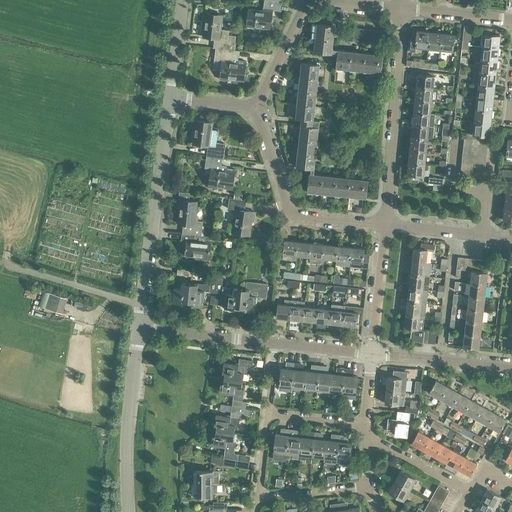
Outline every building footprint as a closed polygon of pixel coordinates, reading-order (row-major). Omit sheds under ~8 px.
[(248,27),(271,29),(273,11),(281,12),(281,0),(264,0),(263,11),(250,10),(248,27)] [(213,48),(218,49),(235,50),(236,36),(228,35),(229,31),(222,30),(223,15),(205,13),(203,36),(215,38),(213,48)] [(314,53),(333,55),(336,26),(317,24),(314,53)] [(386,31),(351,28),(350,40),(385,44),(386,31)] [(430,33),(417,31),(417,33),(412,33),(410,52),(416,53),(416,47),(428,49),(430,33)] [(441,50),(443,34),(430,33),(428,49),(441,50)] [(454,51),(455,35),(443,34),(441,50),(454,51)] [(483,47),(499,49),(500,36),(484,34),(483,47)] [(483,47),(482,60),(498,61),(499,49),(483,47)] [(221,79),(244,82),(245,78),(248,78),(249,68),(246,68),(247,62),(238,61),(239,51),(235,50),(218,49),(216,61),(215,61),(214,69),(222,70),(221,79)] [(384,55),(338,50),(336,69),(382,73),(384,55)] [(496,73),(498,61),(482,60),(480,71),(496,73)] [(314,120),(320,65),(302,63),(296,118),(314,120)] [(474,71),(472,84),(479,84),(495,86),(496,73),(480,71),(474,71)] [(417,87),(434,89),(435,76),(418,74),(417,87)] [(495,86),(479,84),(477,97),(494,99),(495,86)] [(432,101),(437,102),(438,89),(434,89),(417,87),(416,100),(432,101)] [(494,99),(477,97),(472,96),(471,109),(476,109),(492,111),(494,99)] [(416,100),(414,112),(431,114),(432,101),(416,100)] [(492,111),(476,109),(475,122),(491,124),(492,111)] [(414,112),(413,125),(430,126),(435,127),(436,115),(431,114),(414,112)] [(296,167),(315,169),(320,120),(302,119),(296,167)] [(213,123),(196,120),(192,144),(208,146),(207,156),(222,158),(224,158),(226,144),(217,143),(218,131),(212,130),(213,123)] [(490,137),(491,124),(475,122),(473,135),(477,135),(490,137)] [(428,139),(430,126),(413,125),(412,137),(428,139)] [(412,137),(410,150),(427,151),(428,139),(412,137)] [(409,162),(425,164),(427,151),(410,150),(409,162)] [(212,169),(209,186),(232,190),(235,169),(226,168),(227,167),(221,166),(222,158),(207,156),(205,168),(212,169)] [(425,164),(409,162),(407,175),(424,177),(425,170),(428,170),(429,164),(425,164)] [(484,179),(485,172),(473,171),(473,177),(476,178),(484,179)] [(366,198),(368,180),(309,173),(307,192),(366,198)] [(476,185),(476,178),(473,177),(469,177),(468,184),(476,185)] [(228,208),(237,210),(233,232),(250,235),(252,220),(254,221),(256,212),(244,210),(245,200),(230,198),(228,208)] [(187,234),(202,235),(203,220),(198,220),(199,216),(196,216),(197,202),(180,200),(178,222),(188,223),(187,234)] [(511,208),(505,207),(503,220),(511,220),(511,208)] [(209,259),(211,237),(182,233),(181,240),(186,241),(185,255),(203,257),(203,259),(209,259)] [(297,255),(298,241),(285,240),(283,258),(296,260),(297,255)] [(310,256),(312,243),(298,241),(297,255),(310,256)] [(325,244),(312,243),(310,256),(309,262),(323,264),(323,258),(325,244)] [(336,259),(338,246),(325,244),(323,258),(336,259)] [(412,261),(426,263),(428,250),(434,251),(435,245),(421,244),(421,249),(414,248),(412,261)] [(351,247),(338,246),(336,259),(336,265),(349,266),(351,247)] [(365,249),(351,247),(349,266),(363,268),(365,249)] [(412,261),(411,275),(430,277),(432,264),(426,263),(412,261)] [(486,285),(488,272),(481,271),(475,271),(472,270),(472,271),(471,283),(486,285)] [(409,288),(428,290),(430,277),(411,275),(409,288)] [(204,291),(215,292),(217,278),(211,277),(210,285),(190,283),(188,304),(203,306),(204,291)] [(240,309),(242,288),(222,286),(223,279),(217,278),(215,292),(226,293),(225,308),(240,309)] [(188,304),(190,283),(183,282),(182,288),(175,287),(173,302),(188,304)] [(246,289),(242,288),(240,309),(255,311),(256,297),(266,298),(268,284),(247,282),(246,289)] [(485,298),(486,285),(471,283),(469,296),(485,298)] [(409,288),(408,301),(427,303),(428,290),(409,288)] [(47,308),(61,313),(66,297),(51,293),(47,308)] [(483,310),(485,298),(469,296),(468,308),(483,310)] [(289,319),(292,300),(285,299),(284,304),(278,303),(276,317),(289,319)] [(305,301),(292,300),(289,319),(303,320),(305,306),(305,301)] [(408,301),(406,314),(424,316),(425,316),(427,303),(408,301)] [(343,324),(345,306),(332,304),(331,309),(330,323),(343,324)] [(316,322),(318,308),(305,306),(303,320),(316,322)] [(345,306),(343,324),(356,326),(356,323),(361,323),(363,308),(345,306)] [(330,323),(331,309),(318,308),(316,322),(330,323)] [(482,323),(483,310),(468,308),(466,321),(482,323)] [(405,328),(412,328),(418,329),(423,330),(424,316),(406,314),(405,328)] [(480,335),(482,323),(466,321),(465,333),(480,335)] [(479,348),(480,335),(465,333),(463,346),(479,348)] [(239,359),(238,365),(239,365),(252,367),(253,361),(239,359)] [(222,377),(242,381),(244,373),(245,366),(239,365),(238,365),(224,362),(222,377)] [(293,386),(295,363),(289,362),(289,369),(281,368),(279,385),(286,386),(287,386),(293,386)] [(298,388),(305,388),(307,371),(301,370),(301,364),(295,363),(293,386),(298,387),(298,388)] [(318,389),(321,366),(315,365),(314,372),(307,371),(305,388),(312,389),(312,388),(318,389)] [(324,391),(330,391),(332,374),(326,373),(326,367),(321,366),(318,389),(324,390),(324,391)] [(343,392),(346,369),(340,368),(339,375),(332,374),(330,391),(337,392),(337,391),(343,392)] [(346,369),(343,392),(349,393),(356,394),(358,377),(351,376),(352,370),(346,369)] [(388,376),(387,390),(402,392),(403,385),(401,385),(402,378),(388,376)] [(232,406),(246,408),(247,402),(242,401),(245,385),(242,385),(242,381),(222,377),(219,392),(234,394),(232,406)] [(430,392),(441,398),(447,386),(436,380),(430,392)] [(441,398),(452,404),(458,393),(447,386),(441,398)] [(404,406),(405,392),(402,392),(387,390),(386,404),(404,406)] [(452,404),(464,411),(470,399),(458,393),(452,404)] [(464,411),(476,418),(483,406),(470,399),(464,411)] [(213,430),(234,433),(235,426),(238,426),(240,413),(245,414),(246,408),(232,406),(230,417),(216,415),(213,430)] [(476,418),(488,425),(495,413),(483,406),(476,418)] [(395,435),(408,436),(410,413),(397,411),(396,419),(388,418),(387,429),(395,430),(395,435)] [(435,411),(432,417),(438,419),(440,414),(435,411)] [(488,425),(500,431),(506,419),(495,413),(488,425)] [(435,429),(438,423),(432,420),(429,425),(435,429)] [(440,432),(443,426),(438,423),(435,429),(440,432)] [(458,424),(455,429),(461,432),(463,427),(458,424)] [(287,452),(290,429),(284,429),(283,435),(276,434),(273,460),(286,461),(287,452)] [(295,430),(290,429),(287,452),(293,453),(292,459),(299,460),(302,437),(295,436),(295,430)] [(233,440),(234,433),(213,430),(211,444),(225,447),(223,458),(237,460),(238,454),(234,454),(236,441),(233,440)] [(308,438),(302,437),(299,460),(306,460),(307,455),(312,455),(315,432),(309,431),(308,438)] [(423,449),(430,437),(419,431),(412,443),(423,449)] [(325,457),(327,440),(320,439),(321,433),(315,432),(312,455),(319,456),(318,457),(325,457)] [(338,458),(341,435),(334,434),(333,441),(327,440),(325,457),(332,458),(332,457),(338,458)] [(454,439),(459,442),(463,437),(457,434),(454,439)] [(478,442),(481,437),(476,434),(473,439),(478,442)] [(350,460),(352,443),(345,442),(346,436),(341,435),(338,458),(343,459),(350,460)] [(434,455),(441,443),(430,437),(423,449),(434,455)] [(463,437),(459,442),(465,445),(468,440),(463,437)] [(484,445),(487,440),(481,437),(478,442),(484,445)] [(447,462),(454,450),(441,443),(434,455),(447,462)] [(459,469),(466,457),(454,450),(447,462),(459,469)] [(459,469),(470,476),(477,463),(466,457),(459,469)] [(236,467),(237,461),(223,458),(222,465),(236,467)] [(194,470),(194,484),(217,484),(219,484),(219,470),(194,470)] [(419,481),(401,471),(395,481),(410,490),(413,483),(416,485),(419,481)] [(404,500),(410,490),(395,481),(389,492),(404,500)] [(217,484),(194,484),(194,497),(213,497),(213,493),(217,493),(217,484)] [(436,490),(446,496),(449,491),(439,485),(436,490)] [(496,508),(502,497),(487,489),(481,500),(496,508)] [(433,496),(443,501),(446,496),(436,490),(433,496)] [(430,501),(440,506),(443,501),(433,496),(430,501)] [(479,511),(493,511),(496,508),(481,500),(476,510),(479,511)] [(438,511),(440,506),(430,501),(427,506),(438,511)] [(357,511),(357,508),(345,509),(345,502),(339,503),(339,511),(357,511)] [(339,511),(339,503),(333,504),(334,510),(327,511),(326,511),(339,511)]
